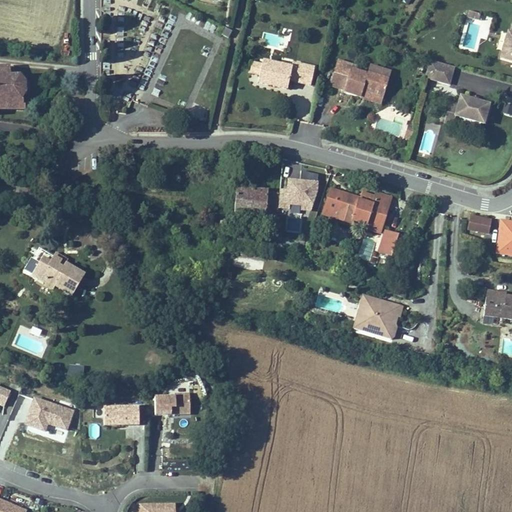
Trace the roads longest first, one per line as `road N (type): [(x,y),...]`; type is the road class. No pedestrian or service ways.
road 1 (residential): [(88,133),(138,144),(281,143),(469,201),(511,196)]
road 2 (residential): [(90,0),(88,133)]
